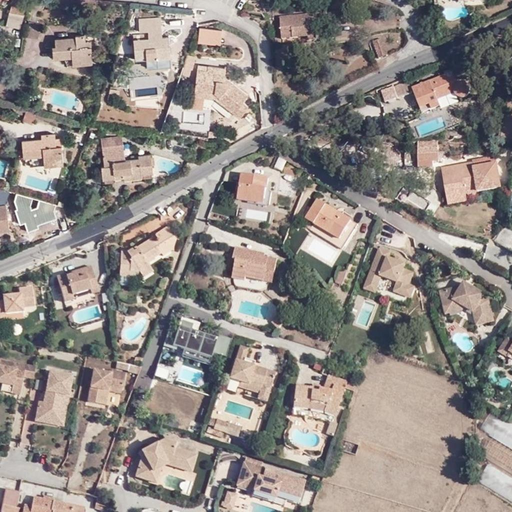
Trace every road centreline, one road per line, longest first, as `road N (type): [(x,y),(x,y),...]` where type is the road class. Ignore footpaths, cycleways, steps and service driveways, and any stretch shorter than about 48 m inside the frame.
road 1 (residential): [(269,135),(511,289)]
road 2 (unclassified): [(0,270),(92,236),(219,164)]
road 3 (residential): [(275,132),(264,38),(239,18),(192,0)]
road 4 (unclassified): [(275,132),(424,59)]
road 5 (residential): [(174,292),(226,324),(304,349)]
road 6 (residential): [(219,164),(174,292)]
